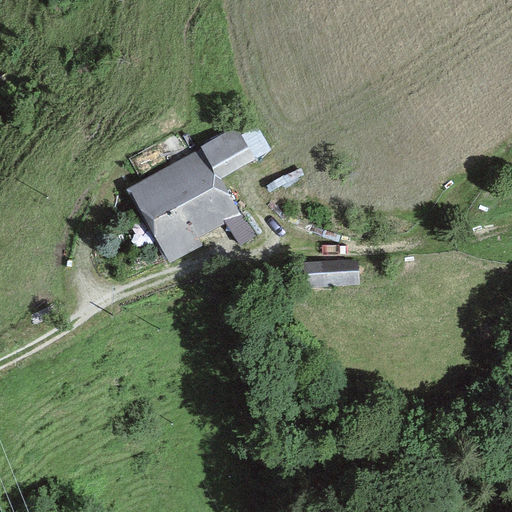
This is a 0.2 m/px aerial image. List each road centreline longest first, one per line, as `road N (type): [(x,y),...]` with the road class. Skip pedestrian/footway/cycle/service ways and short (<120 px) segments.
road 1 (track): [(0,365),(161,277),(213,260),(511,239)]
road 2 (track): [(413,248),(511,153)]
